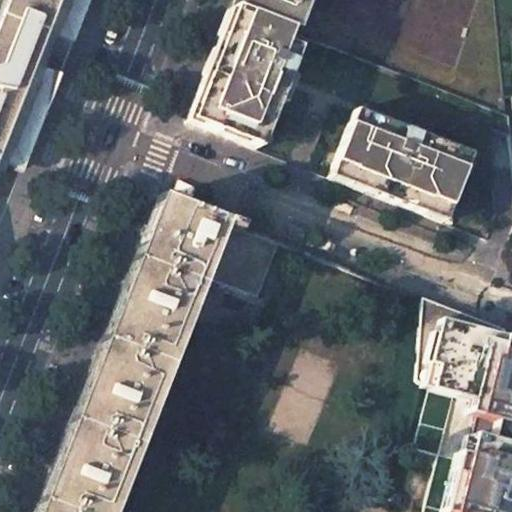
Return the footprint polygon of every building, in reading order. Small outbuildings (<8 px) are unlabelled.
[(0,0),(0,175),(5,164),(19,171),(86,0),(0,0)] [(230,0),(227,9),(284,31),(294,35),(301,23),(308,26),(316,0),(230,0)] [(183,122),(256,149),(265,141),(302,57),(308,40),(294,35),(284,31),(227,9),(183,122)] [(472,164),(352,118),(326,178),(442,224),(458,202),(472,164)] [(154,198),(30,511),(105,511),(199,275),(256,297),(276,245),(154,198)] [(511,511),(511,336),(509,335),(511,328),(465,318),(431,310),(410,391),(417,393),(418,388),(476,404),(463,456),(453,453),(438,511),(511,511)]
